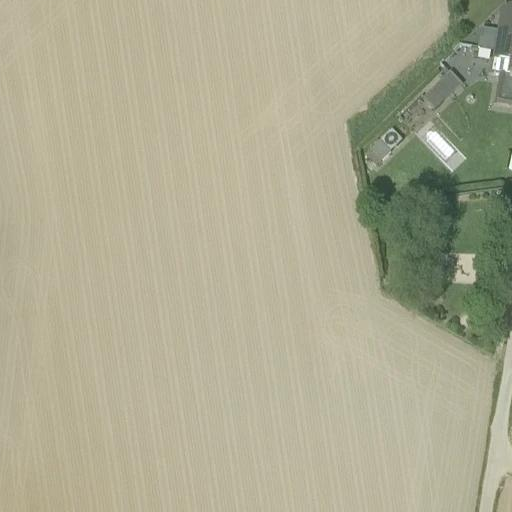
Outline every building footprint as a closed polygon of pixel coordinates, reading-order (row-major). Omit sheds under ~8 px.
[(511,16),(505,15),(497,59),(511,61),(511,74),(510,83),(510,85),(511,84),(511,16)] [(479,55),(491,57),(494,43),(481,40),(479,55)] [(511,74),(511,61),(497,59),(494,80),(501,81),(510,83),(511,74)] [(422,99),(435,112),(460,86),(448,74),(422,99)] [(511,112),(511,84),(510,85),(510,83),(501,81),(496,110),(511,112)] [(404,113),(418,128),(433,114),(420,99),(404,113)] [(386,143),(377,151),(388,163),(397,155),(386,143)]
